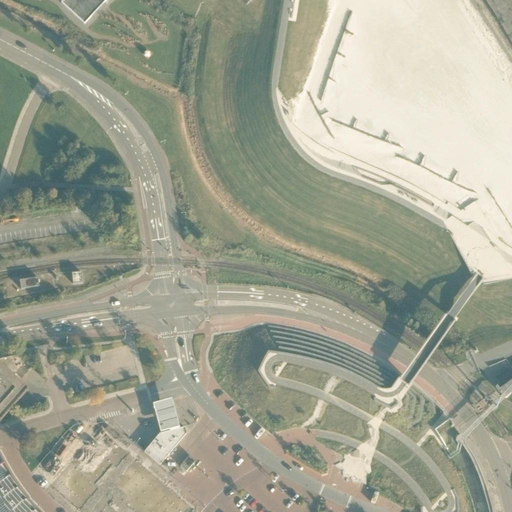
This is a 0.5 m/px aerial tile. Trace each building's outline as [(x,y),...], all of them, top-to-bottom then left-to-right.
[(58,0),(62,3),(61,4),(84,25),(107,0),(113,0),(115,1),(115,0),(58,0)] [(81,273),(71,274),(72,285),(82,284),(81,273)] [(39,287),(38,279),(19,281),(21,290),(39,287)] [(0,422),(28,391),(0,367),(0,422)] [(511,375),(507,369),(494,378),(500,385),(511,376),(511,375)] [(442,439),(456,428),(449,419),(435,430),(442,439)] [(47,487),(76,511),(193,511),(196,509),(98,427),(47,487)] [(159,466),(186,435),(184,429),(159,435),(144,453),(159,466)] [(180,467),(188,473),(197,461),(190,456),(180,467)] [(3,465),(0,460),(0,504),(6,511),(35,511),(36,511),(26,502),(27,501),(18,490),(19,489),(10,478),(11,477),(3,465)]
